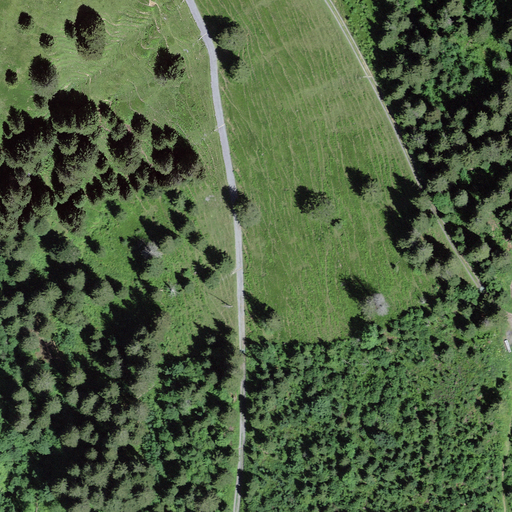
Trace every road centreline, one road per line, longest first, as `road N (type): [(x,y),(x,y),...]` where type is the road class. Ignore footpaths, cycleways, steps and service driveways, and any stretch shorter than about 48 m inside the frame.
road 1 (track): [(188,0),(211,45),(237,233),(243,387),(236,511)]
road 2 (track): [(511,319),(447,236),(327,0)]
